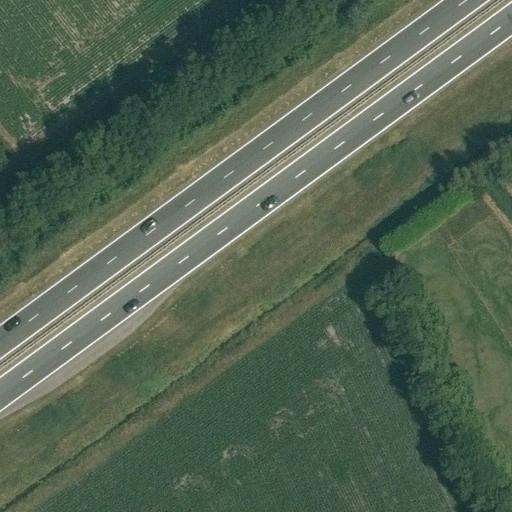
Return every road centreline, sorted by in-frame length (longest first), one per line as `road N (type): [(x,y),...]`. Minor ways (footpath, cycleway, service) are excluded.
road 1 (trunk): [(0,396),(511,20)]
road 2 (trunk): [(469,0),(0,344)]
